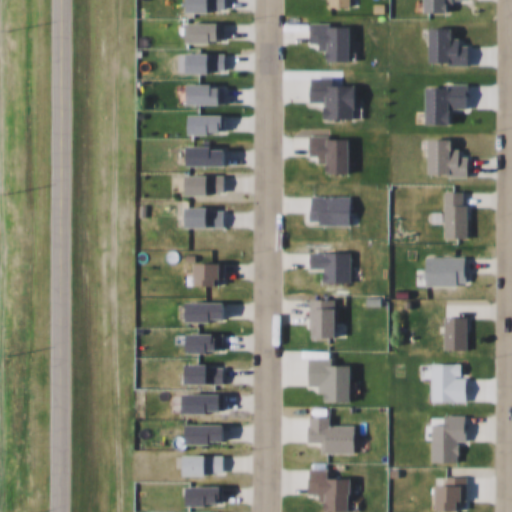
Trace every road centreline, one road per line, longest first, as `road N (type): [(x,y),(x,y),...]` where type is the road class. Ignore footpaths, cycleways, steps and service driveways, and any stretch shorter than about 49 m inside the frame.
road 1 (residential): [(258,0),(250,511)]
road 2 (residential): [(497,511),(499,0)]
road 3 (tertiary): [(60,0),(59,511)]
